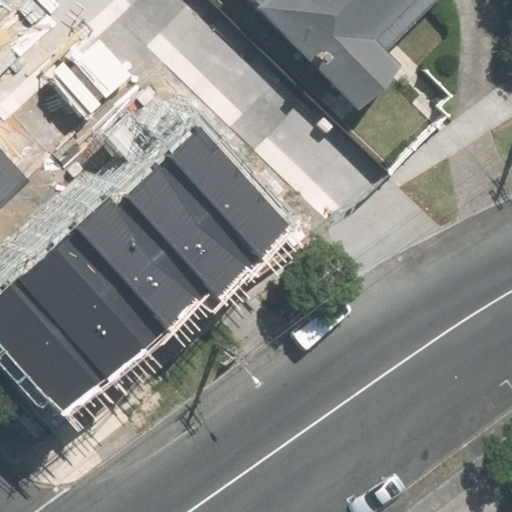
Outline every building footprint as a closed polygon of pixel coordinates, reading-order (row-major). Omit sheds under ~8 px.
[(225,0),(330,103),(374,57),(362,45),(406,0),(225,0)] [(295,227),(200,127),(166,159),(261,259),(295,227)] [(0,142),(0,215),(37,181),(0,142)] [(261,259),(166,159),(124,198),(209,290),(218,300),(261,259)] [(209,290),(124,198),(118,205),(110,197),(66,237),(157,337),(209,290)] [(157,337),(66,237),(14,283),(103,385),(157,337)] [(103,385),(14,283),(0,295),(0,345),(63,418),(103,385)]
